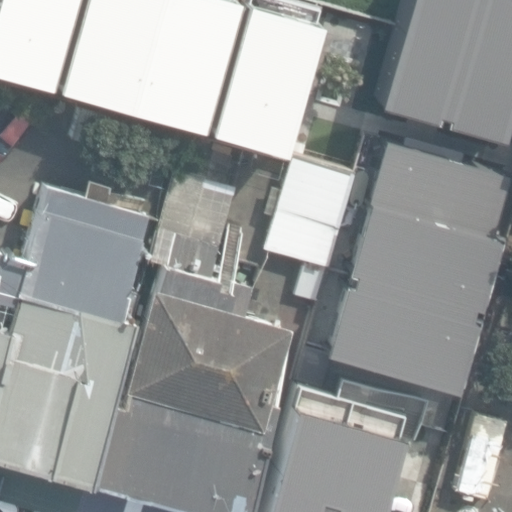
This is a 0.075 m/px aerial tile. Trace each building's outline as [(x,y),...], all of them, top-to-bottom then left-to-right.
[(0,0),(0,48),(273,123),(303,12),(260,0),(0,0)] [(496,124),(511,60),(511,0),(387,0),(364,89),(496,124)] [(498,161),(381,128),(319,345),(436,378),(498,161)] [(0,216),(0,449),(74,471),(150,210),(107,197),(37,177),(23,224),(0,216)] [(252,280),(148,249),(80,471),(219,511),(234,511),(291,317),(245,304),(252,280)] [(292,374),(255,507),(274,511),(369,511),(400,404),(292,374)]
